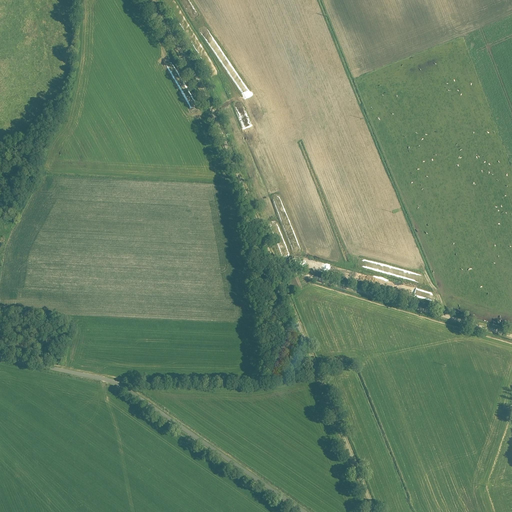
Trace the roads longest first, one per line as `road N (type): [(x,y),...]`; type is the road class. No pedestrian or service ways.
road 1 (residential): [(307,511),(115,381),(0,352)]
road 2 (unclassified): [(265,262),(210,110),(146,0)]
road 3 (unclassified): [(372,511),(265,262)]
road 4 (residential): [(265,262),(511,337)]
